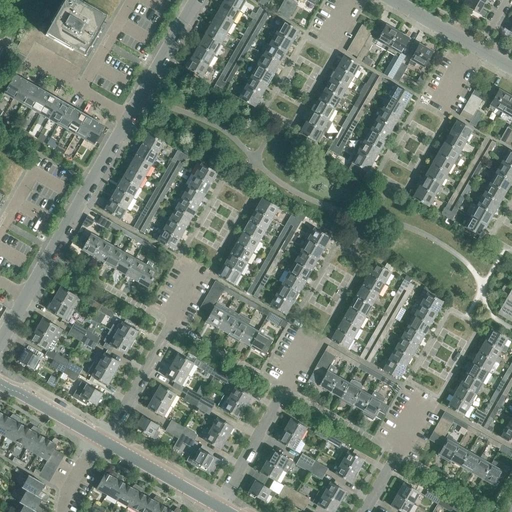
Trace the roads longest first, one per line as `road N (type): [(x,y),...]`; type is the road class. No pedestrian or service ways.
road 1 (residential): [(26,296),(131,116)]
road 2 (residential): [(101,440),(203,272)]
road 3 (residential): [(221,509),(316,337)]
road 4 (unknown): [(173,323),(46,260)]
road 5 (tertiary): [(221,509),(101,440)]
road 6 (residential): [(131,116),(196,0)]
road 7 (residential): [(365,511),(428,399)]
